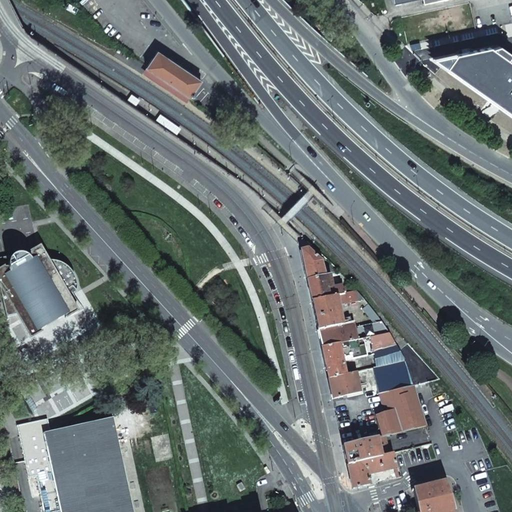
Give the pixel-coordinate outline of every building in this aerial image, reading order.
[(493,50),(490,48),(435,60),(511,114),(511,63),(507,60),(510,55),(499,47),(493,50)] [(172,61),(157,51),(149,65),(146,68),(190,98),(201,81),(172,61)] [(190,98),(146,68),(143,74),(185,103),(190,98)] [(131,95),(127,101),(133,105),(136,106),(139,100),(131,95)] [(161,115),(157,121),(177,135),(181,129),(161,115)] [(50,261),(49,262),(41,247),(40,247),(37,248),(28,253),(27,256),(24,255),(21,255),(19,255),(14,256),(13,256),(0,258),(0,292),(7,321),(19,318),(31,339),(42,332),(41,332),(39,330),(65,315),(66,317),(65,318),(66,319),(78,312),(83,309),(76,303),(73,304),(69,297),(75,292),(77,292),(76,287),(76,284),(74,277),(72,272),(69,269),(67,267),(63,265),(57,263),(52,262),(50,261)] [(301,251),(307,279),(324,276),(321,261),(308,250),(301,251)] [(307,279),(312,301),(357,291),(357,290),(351,284),(327,289),(324,276),(307,279)] [(389,334),(381,322),(378,318),(357,291),(312,301),(322,348),(389,334)] [(322,348),(328,378),(345,375),(342,357),(351,355),(352,360),(374,355),(377,367),(406,361),(389,334),(322,348)] [(328,378),(333,399),(360,392),(357,376),(367,374),(368,378),(374,376),(378,395),(379,395),(414,386),(406,361),(377,367),(345,375),(328,378)] [(376,415),(382,436),(392,434),(418,428),(426,426),(414,386),(379,395),(383,403),(389,411),(376,415)] [(133,511),(113,419),(50,432),(47,420),(34,423),(34,422),(17,426),(29,479),(36,478),(40,496),(43,511),(133,511)] [(343,446),(347,465),(381,457),(380,452),(388,450),(385,439),(393,437),(392,434),(382,436),(343,446)] [(381,457),(347,465),(352,489),(370,485),(367,474),(394,468),(396,475),(392,477),(393,480),(399,478),(393,454),(381,457)] [(40,496),(36,478),(29,479),(33,498),(40,496)] [(453,511),(445,483),(414,490),(414,492),(418,511),(453,511)]
